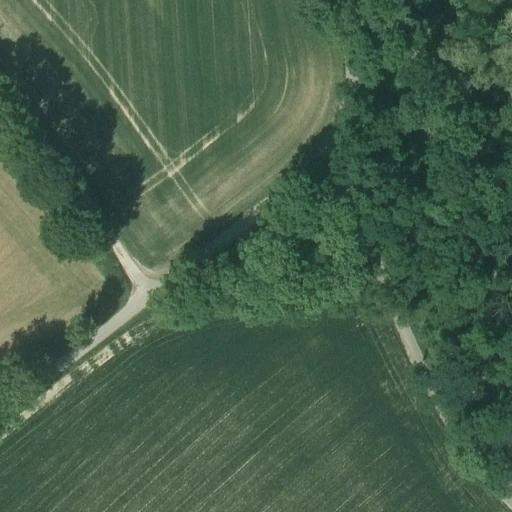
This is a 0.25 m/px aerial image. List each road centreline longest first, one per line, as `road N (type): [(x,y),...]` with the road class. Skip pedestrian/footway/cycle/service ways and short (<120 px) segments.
road 1 (unclassified): [(341,146),(383,287),(441,403),(511,498)]
road 2 (unclassified): [(150,293),(0,91)]
road 3 (unclassified): [(150,293),(341,146)]
road 4 (unclassified): [(0,410),(150,293)]
road 5 (unclassified): [(341,146),(351,97),(338,0)]
